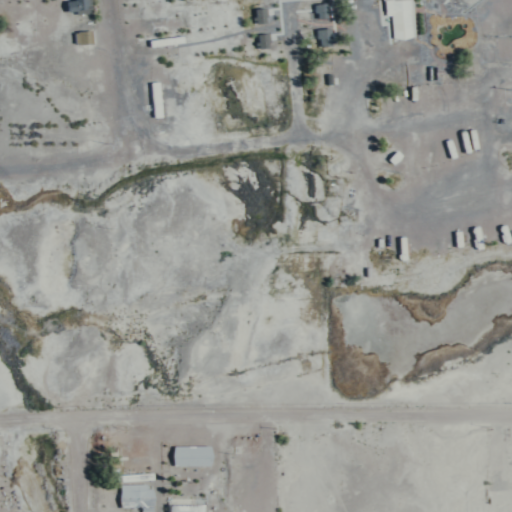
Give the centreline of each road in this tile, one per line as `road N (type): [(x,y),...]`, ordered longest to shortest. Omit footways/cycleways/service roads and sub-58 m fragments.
road 1 (residential): [(0,419),(511,412)]
road 2 (track): [(286,0),(294,127),(134,145)]
road 3 (track): [(134,145),(124,130),(109,0)]
